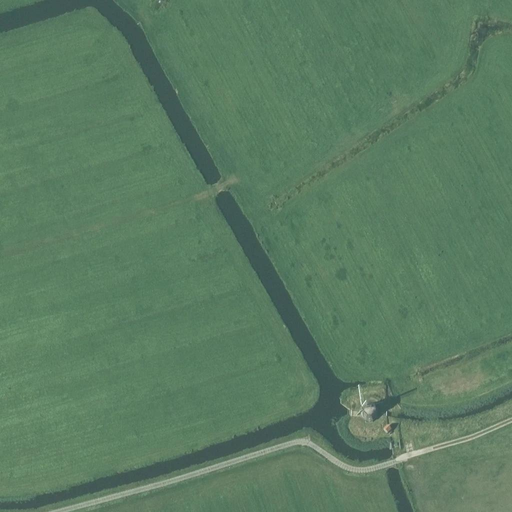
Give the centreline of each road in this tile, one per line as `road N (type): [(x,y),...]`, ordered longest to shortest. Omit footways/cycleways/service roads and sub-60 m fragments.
road 1 (track): [(59,511),(298,441),(357,471),(511,420)]
road 2 (track): [(245,174),(0,253)]
road 3 (track): [(511,380),(462,401),(395,403)]
